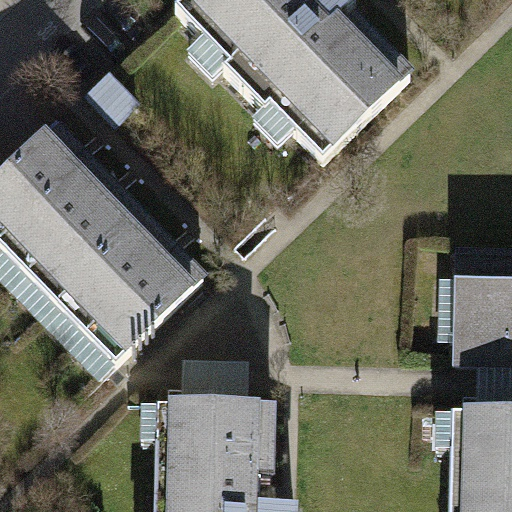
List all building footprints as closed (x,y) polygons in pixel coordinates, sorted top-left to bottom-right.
[(331,0),(201,0),(180,22),(321,160),(406,73),(331,0)] [(202,290),(56,139),(0,193),(0,260),(112,377),(202,290)] [(511,259),(458,259),(457,371),(511,372),(511,259)] [(272,511),(274,416),(144,415),(142,511),(272,511)] [(511,511),(511,423),(452,423),(451,511),(511,511)]
